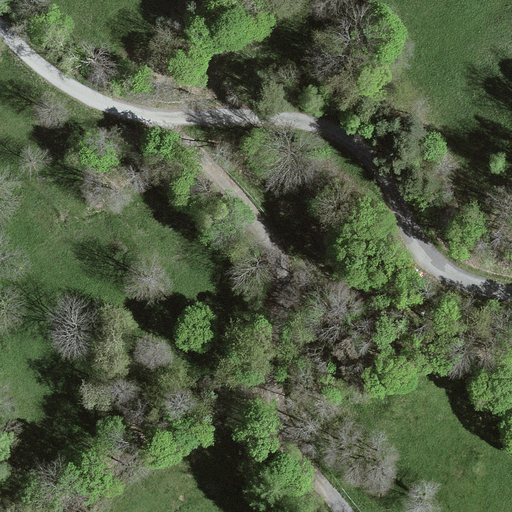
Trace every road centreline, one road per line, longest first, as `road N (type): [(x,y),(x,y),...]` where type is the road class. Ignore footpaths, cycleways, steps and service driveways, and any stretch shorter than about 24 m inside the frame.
road 1 (unclassified): [(511,294),(441,270),(413,235),(386,177),(347,138),(300,121),(161,117),(114,107),(65,82),(0,25)]
road 2 (track): [(344,511),(280,416),(274,368),(285,292),(278,256),(249,209),(161,117)]
